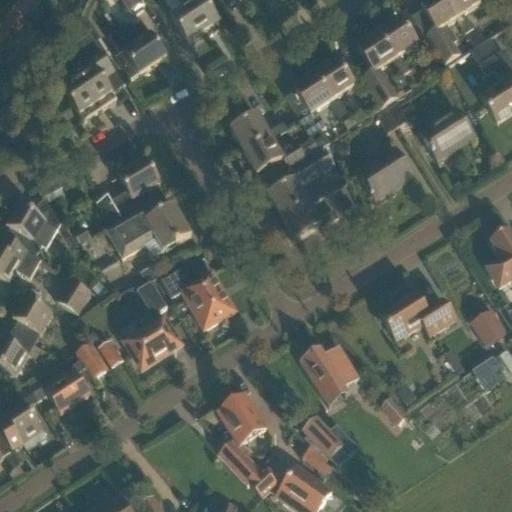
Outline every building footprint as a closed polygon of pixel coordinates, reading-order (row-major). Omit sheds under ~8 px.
[(0,41),(9,48),(40,4),(34,0),(0,0),(8,5),(0,15),(0,41)] [(117,0),(130,19),(144,9),(138,0),(117,0)] [(219,35),(215,30),(218,28),(201,2),(199,3),(196,0),(176,0),(185,13),(171,22),(187,48),(207,35),(211,40),(219,35)] [(444,0),(434,0),(419,11),(435,36),(426,42),(443,69),(458,59),(441,33),(454,24),(459,21),(444,0)] [(474,0),(444,0),(459,21),(454,24),(464,39),(472,34),(462,19),(479,8),(474,0)] [(74,35),(80,44),(92,35),(82,21),(74,35)] [(399,23),(378,38),(395,64),(392,65),(402,81),(410,75),(400,60),(416,49),(399,23)] [(140,26),(132,32),(129,28),(108,42),(120,59),(115,62),(130,83),(138,78),(139,80),(165,62),(150,39),(149,39),(140,26)] [(482,47),(473,34),(465,39),(473,52),(482,47)] [(378,38),(356,52),(365,66),(354,73),(381,113),(397,103),(378,74),(392,65),(395,64),(378,38)] [(62,96),(79,121),(83,127),(115,105),(111,98),(122,91),(113,78),(114,77),(89,40),(72,51),(82,66),(56,83),(63,95),(62,96)] [(494,52),(488,43),(469,56),(475,64),(494,52)] [(511,69),(508,64),(503,55),(479,71),(485,80),(492,76),(501,89),(480,102),(496,127),(511,117),(511,69)] [(336,65),(314,79),(331,105),(328,107),(338,122),(346,116),(337,102),(353,91),(336,65)] [(175,69),(162,78),(172,93),(185,84),(175,69)] [(459,83),(466,78),(460,69),(453,74),(459,83)] [(293,94),(295,96),(284,103),(318,155),(329,148),(320,135),(325,131),(315,116),(328,107),(331,105),(314,79),(293,94)] [(387,138),(407,125),(401,115),(396,108),(376,121),(387,138)] [(410,109),(401,115),(407,125),(417,119),(410,109)] [(362,125),(354,113),(340,122),(348,134),(362,125)] [(436,166),(474,142),(456,115),(419,139),(436,166)] [(271,145),(287,136),(282,128),(267,137),(257,119),(230,135),(243,157),(269,142),(271,145)] [(45,144),(60,133),(53,123),(38,134),(45,144)] [(269,142),(243,157),(256,180),(274,169),(280,180),(304,165),(295,149),(279,159),(271,145),(269,142)] [(349,149),(332,148),(331,165),(348,166),(349,149)] [(374,205),(411,182),(394,155),(357,179),(374,205)] [(324,157),(305,168),(294,175),(301,187),(331,170),(324,157)] [(121,222),(152,204),(147,196),(159,188),(145,164),(117,181),(127,197),(110,207),(106,201),(96,207),(109,229),(121,222)] [(308,207),(310,210),(325,201),(321,193),(305,203),(295,184),(268,200),(281,222),(308,207)] [(10,233),(3,243),(20,252),(27,257),(27,256),(35,261),(41,251),(46,253),(57,233),(59,224),(43,204),(31,217),(18,209),(5,230),(10,233)] [(318,224),(310,210),(308,207),(281,222),(294,245),(319,230),(321,233),(338,223),(333,215),(318,224)] [(355,208),(345,214),(353,227),(363,222),(355,208)] [(140,216),(118,228),(106,236),(122,263),(144,250),(152,263),(162,257),(163,258),(190,241),(172,210),(146,226),(140,216)] [(73,237),(79,248),(90,242),(84,231),(73,237)] [(511,239),(508,234),(489,246),(498,260),(496,262),(497,264),(485,272),(498,293),(511,285),(511,287),(511,239)] [(3,243),(0,248),(0,283),(9,288),(16,276),(29,283),(40,264),(35,261),(27,256),(27,257),(20,252),(3,243)] [(203,334),(234,316),(212,278),(201,284),(192,267),(161,285),(171,303),(181,297),(203,334)] [(69,286),(56,306),(78,320),(91,300),(69,286)] [(139,323),(145,333),(124,347),(141,374),(179,349),(158,317),(166,311),(150,286),(136,295),(149,316),(139,323)] [(429,341),(455,325),(441,304),(424,315),(412,295),(399,303),(401,306),(379,320),(395,346),(422,329),(429,341)] [(12,336),(33,349),(39,339),(40,339),(52,318),(24,301),(12,322),(18,326),(12,336)] [(511,309),(500,317),(511,336),(511,345),(511,346),(511,347),(511,348),(511,309)] [(470,328),(485,351),(507,337),(492,313),(470,328)] [(33,349),(12,336),(6,347),(0,343),(0,371),(17,381),(29,360),(27,359),(30,355),(35,358),(38,352),(33,349)] [(111,373),(123,365),(110,345),(98,352),(111,373)] [(74,377),(45,396),(37,384),(28,390),(38,405),(47,399),(60,418),(89,399),(81,387),(91,381),(93,384),(108,375),(90,349),(76,358),(76,359),(81,366),(71,372),(74,377)] [(320,353),(299,366),(324,405),(326,404),(340,395),(345,392),(358,384),(338,351),(324,360),(320,353)] [(492,363),(476,373),(489,394),(505,383),(492,363)] [(28,390),(17,397),(22,406),(27,413),(38,405),(28,390)] [(244,400),(218,417),(233,440),(236,443),(241,449),(265,433),(244,400)] [(389,404),(381,410),(394,425),(398,429),(406,423),(403,420),(389,404)] [(2,419),(5,423),(0,426),(0,437),(12,455),(22,449),(42,436),(22,406),(2,419)] [(316,421),(301,435),(330,464),(344,450),(330,436),(316,421)] [(0,437),(0,463),(2,462),(12,455),(0,437)] [(236,443),(218,460),(245,489),(246,489),(247,488),(247,487),(262,503),(263,503),(263,502),(269,497),(275,501),(275,502),(289,511),(320,511),(331,497),(296,472),(282,492),(278,490),(275,487),(278,484),(268,472),(264,476),(262,473),(260,475),(247,461),(250,458),(241,449),(236,443)] [(320,463),(313,470),(323,479),(329,473),(320,463)] [(23,477),(19,470),(8,477),(13,484),(23,477)] [(126,511),(118,500),(99,511),(126,511)] [(137,510),(138,511),(159,511),(152,500),(137,510)]
